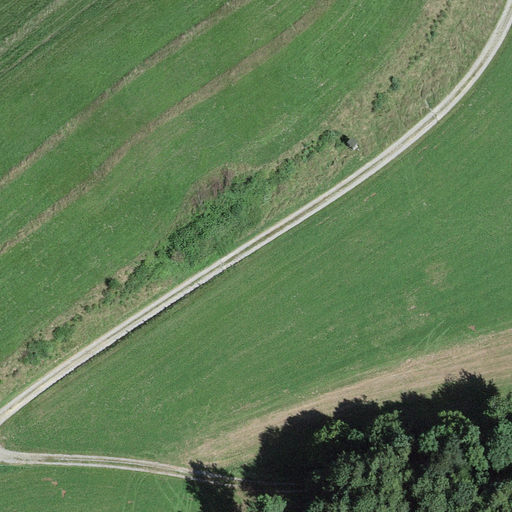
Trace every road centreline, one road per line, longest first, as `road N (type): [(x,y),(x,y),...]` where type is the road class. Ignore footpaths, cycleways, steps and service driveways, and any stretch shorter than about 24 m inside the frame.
road 1 (track): [(0,420),(430,127),(506,23),(511,0)]
road 2 (track): [(511,475),(291,491),(0,456)]
